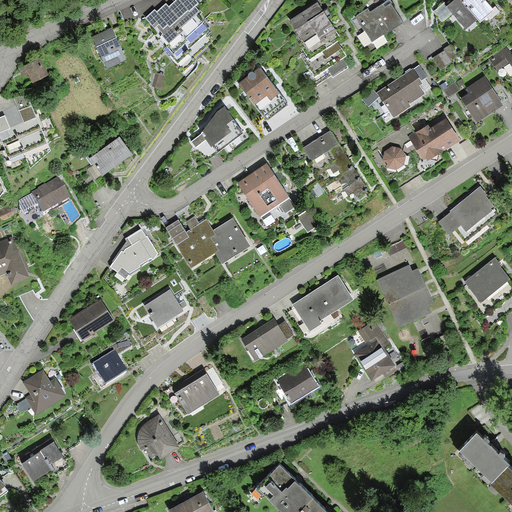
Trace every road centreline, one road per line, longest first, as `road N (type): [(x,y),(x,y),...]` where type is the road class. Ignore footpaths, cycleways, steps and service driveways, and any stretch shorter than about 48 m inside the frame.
road 1 (residential): [(86,511),(88,476),(114,421),(156,368),(511,138)]
road 2 (residential): [(511,370),(408,389),(88,511)]
road 3 (residential): [(435,36),(189,198),(144,206),(131,186)]
road 4 (residential): [(0,389),(131,186)]
road 5 (residential): [(131,186),(273,0)]
